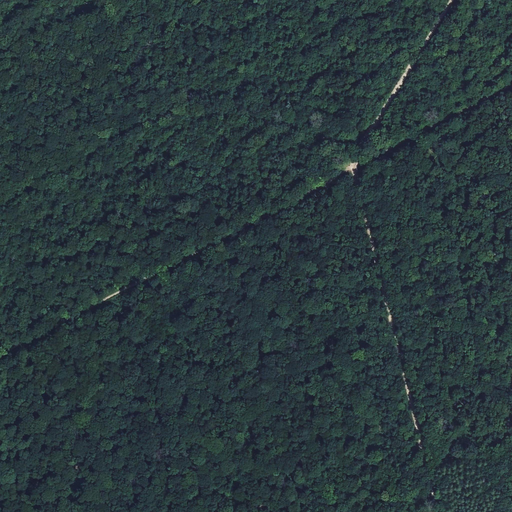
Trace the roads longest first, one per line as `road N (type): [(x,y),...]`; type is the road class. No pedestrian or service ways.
road 1 (track): [(268,212),(0,355)]
road 2 (track): [(355,166),(425,457)]
road 3 (track): [(452,0),(355,166)]
